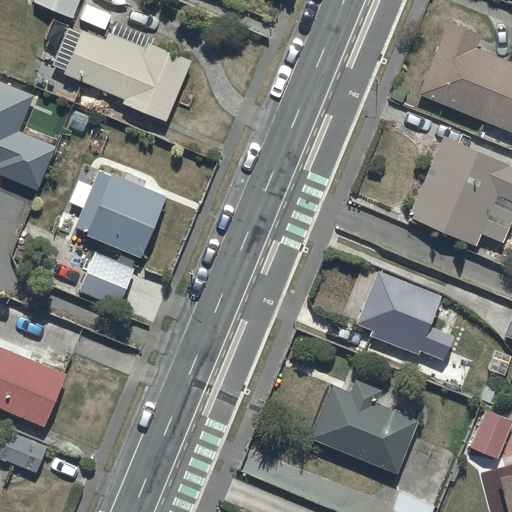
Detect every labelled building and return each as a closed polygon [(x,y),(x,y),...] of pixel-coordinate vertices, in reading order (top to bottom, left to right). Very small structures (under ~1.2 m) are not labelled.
[(76,0),(38,0),(71,13),(76,0)] [(51,62),(52,60),(64,65),(62,69),(121,94),(120,97),(165,116),(190,55),(151,38),(153,34),(115,18),(111,28),(107,27),(104,34),(80,24),(79,27),(68,23),(67,26),(55,21),(39,57),(51,62)] [(447,18),(417,89),(511,127),(511,58),(474,42),(479,31),(447,18)] [(33,90),(0,76),(0,169),(37,184),(55,140),(19,126),(33,90)] [(511,191),(511,160),(443,130),(408,211),(476,240),(481,228),(502,237),(511,213),(511,197),(510,196),(511,191)] [(139,252),(163,188),(141,180),(143,175),(126,168),(125,173),(108,167),(107,170),(96,165),(90,181),(78,176),(69,199),(82,204),(74,222),(85,227),(84,229),(122,244),(117,257),(94,248),(78,286),(117,301),(137,251),(139,252)] [(440,290),(377,265),(355,318),(372,325),(370,331),(418,349),(419,345),(443,355),(452,332),(427,322),(440,290)] [(511,308),(503,331),(511,333),(511,308)] [(0,341),(0,402),(42,420),(63,367),(0,341)] [(331,378),(309,432),(396,469),(418,416),(376,398),(381,385),(355,374),(350,387),(331,378)] [(511,417),(487,406),(469,442),(496,454),(511,420),(511,417)] [(8,426),(0,444),(0,454),(36,469),(47,442),(8,426)] [(511,511),(511,467),(499,470),(509,511),(511,511)] [(429,511),(434,503),(398,487),(388,511),(429,511)]
